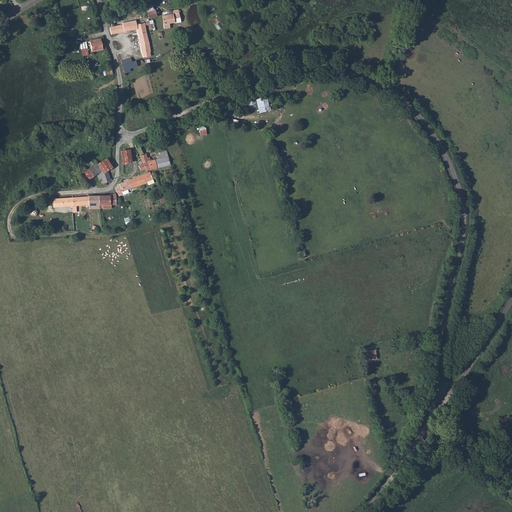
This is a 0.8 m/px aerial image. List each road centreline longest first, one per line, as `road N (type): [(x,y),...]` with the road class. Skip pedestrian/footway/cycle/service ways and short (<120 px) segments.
road 1 (unclassified): [(449,399),(435,353),(464,219),(452,170),(415,112),(367,78),(296,65),(126,134),(99,0)]
road 2 (unclassified): [(449,399),(365,511)]
